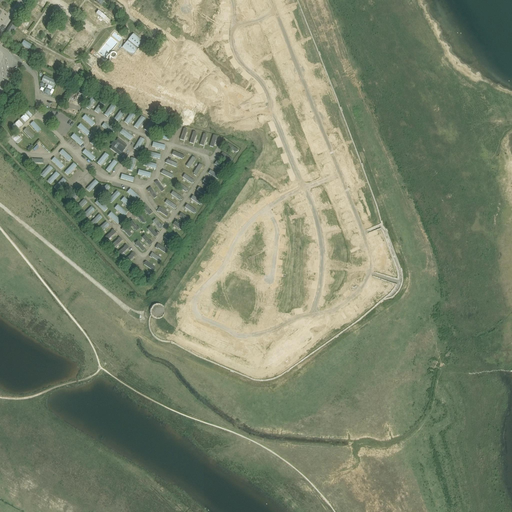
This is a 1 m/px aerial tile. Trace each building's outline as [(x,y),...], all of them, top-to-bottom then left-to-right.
[(87,14),(93,7),(89,3),(82,10),(87,14)] [(38,6),(32,18),(36,21),(43,9),(38,6)] [(99,15),(110,24),(113,20),(101,11),(99,15)] [(70,21),(67,25),(75,31),(78,28),(70,21)] [(45,37),(49,30),(39,24),(32,35),(35,37),(39,32),(45,37)] [(66,40),(68,42),(70,39),(60,31),(58,34),(62,37),(60,40),(64,44),(66,40)] [(125,44),(122,47),(132,55),(144,41),(134,33),(125,44)] [(80,35),(77,38),(87,46),(90,43),(80,35)] [(77,54),(80,56),(85,49),(73,39),(70,43),(79,51),(77,54)] [(33,46),(24,41),(22,45),(30,50),(33,46)] [(47,88),(52,90),(56,80),(44,76),(42,82),(49,84),(47,88)] [(85,106),(88,109),(96,99),(92,96),(85,106)] [(94,111),(98,113),(106,103),(102,100),(94,111)] [(104,114),(108,117),(115,107),(112,104),(104,114)] [(114,118),(118,121),(126,111),(122,108),(114,118)] [(124,121),(128,124),(136,114),(132,111),(124,121)] [(91,126),(95,123),(85,114),(82,118),(91,126)] [(134,126),(137,129),(145,118),(141,116),(134,126)] [(144,129),(148,132),(155,122),(152,119),(144,129)] [(111,134),(114,131),(104,122),(101,126),(111,134)] [(87,135),(90,132),(80,123),(77,127),(87,135)] [(130,140),(133,137),(122,129),(119,132),(130,140)] [(105,142),(108,139),(98,130),(95,134),(105,142)] [(80,145),(83,142),(74,133),(70,137),(80,145)] [(134,148),(138,151),(144,139),(140,137),(134,148)] [(128,146),(118,138),(115,141),(114,140),(111,144),(112,146),(110,149),(120,156),(122,153),(126,149),(125,149),(128,146)] [(99,151),(102,148),(93,139),(90,143),(99,151)] [(239,150),(229,143),(227,146),(236,152),(237,151),(238,152),(239,150)] [(62,149),(59,153),(68,162),(72,158),(62,149)] [(92,161),(95,157),(85,149),(82,152),(92,161)] [(185,155),(173,151),(172,154),(182,159),(182,158),(183,158),(185,155)] [(109,155),(105,152),(97,162),(100,165),(109,155)] [(233,159),(223,152),(220,155),(229,161),(230,160),(231,161),(233,159)] [(193,156),(186,166),(189,168),(195,159),(195,158),(195,157),(193,156)] [(54,157),(51,160),(61,169),(64,166),(54,157)] [(136,159),(131,157),(127,170),(132,171),(136,159)] [(117,162),(113,159),(105,170),(109,173),(117,162)] [(226,168),(217,161),(214,164),(223,170),(224,170),(225,170),(226,168)] [(77,166),(73,163),(64,172),(68,175),(77,166)] [(196,176),(203,166),(199,164),(193,173),(194,173),(194,174),(196,176)] [(52,168),(49,165),(40,175),(44,178),(52,168)] [(150,178),(151,173),(138,170),(137,174),(150,178)] [(160,173),(171,178),(173,175),(163,170),(163,171),(162,170),(160,173)] [(220,176),(210,170),(208,173),(217,179),(218,178),(219,179),(220,176)] [(59,175),(56,171),(47,181),(50,184),(59,175)] [(133,182),(134,177),(121,174),(120,178),(133,182)] [(195,180),(185,174),(182,177),(192,183),(192,182),(193,183),(195,180)] [(66,181),(63,178),(54,187),(57,190),(66,181)] [(215,184),(204,178),(202,181),(212,187),(212,186),(213,187),(215,184)] [(98,183),(95,179),(86,189),(89,192),(98,183)] [(154,182),(161,192),(165,190),(158,181),(157,181),(157,180),(154,182)] [(189,189),(179,183),(177,186),(186,192),(187,191),(187,192),(189,189)] [(110,187),(107,184),(97,193),(101,196),(110,187)] [(157,197),(150,187),(147,189),(147,190),(148,192),(149,192),(153,199),(157,197)] [(209,193),(198,187),(196,190),(206,196),(206,195),(207,196),(209,193)] [(136,201),(140,197),(130,188),(127,192),(136,201)] [(79,194),(76,191),(67,200),(70,204),(79,194)] [(120,194),(117,191),(108,200),(111,203),(120,194)] [(183,197),(173,191),(170,194),(180,200),(180,199),(181,200),(183,197)] [(203,202),(192,195),(190,198),(200,205),(200,204),(201,204),(203,202)] [(130,209),(133,205),(124,197),(120,200),(130,209)] [(87,202),(84,199),(75,208),(78,211),(87,202)] [(104,212),(107,208),(98,199),(95,203),(104,212)] [(177,206),(167,199),(165,203),(174,209),(175,208),(177,206)] [(150,211),(145,204),(142,206),(149,215),(153,212),(151,210),(150,211)] [(197,211),(187,204),(184,207),(194,213),(194,212),(195,213),(197,211)] [(124,217),(127,213),(117,205),(114,208),(124,217)] [(94,210),(91,206),(82,215),(85,219),(94,210)] [(169,213),(159,207),(157,210),(157,211),(159,212),(166,216),(169,213)] [(117,224),(121,220),(111,212),(108,215),(117,224)] [(146,222),(138,213),(135,215),(142,224),(143,223),(144,224),(146,222)] [(191,219),(181,213),(179,216),(188,222),(188,221),(189,221),(191,219)] [(102,217),(99,214),(90,223),(93,226),(102,217)] [(160,224),(155,219),(152,221),(160,230),(163,227),(162,226),(163,226),(161,223),(160,224)] [(137,227),(132,220),(129,222),(136,231),(140,228),(138,226),(137,227)] [(185,228),(175,221),(173,224),(182,231),(183,230),(185,228)] [(109,225),(106,222),(96,230),(100,233),(109,225)] [(123,231),(129,237),(132,234),(124,226),(121,229),(123,231)] [(156,233),(150,226),(147,229),(155,238),(158,234),(157,232),(156,233)] [(111,231),(104,237),(107,240),(116,233),(113,229),(111,231)] [(176,241),(166,234),(164,238),(173,244),(174,243),(176,241)] [(150,241),(144,235),(141,237),(149,246),(153,243),(151,241),(150,241)] [(118,239),(111,245),(113,248),(122,240),(119,236),(117,238),(118,239)] [(137,246),(142,252),(145,249),(138,241),(135,243),(136,244),(135,245),(137,247),(137,246)] [(158,248),(165,253),(167,250),(158,243),(155,247),(157,249),(158,248)] [(124,247),(117,252),(120,255),(129,248),(126,244),(124,246),(124,247)] [(131,254),(124,260),(127,263),(135,255),(132,252),(130,253),(131,254)] [(152,257),(159,262),(161,259),(152,252),(149,256),(151,258),(152,257)] [(155,268),(145,261),(144,264),(144,265),(153,271),(155,268)]
